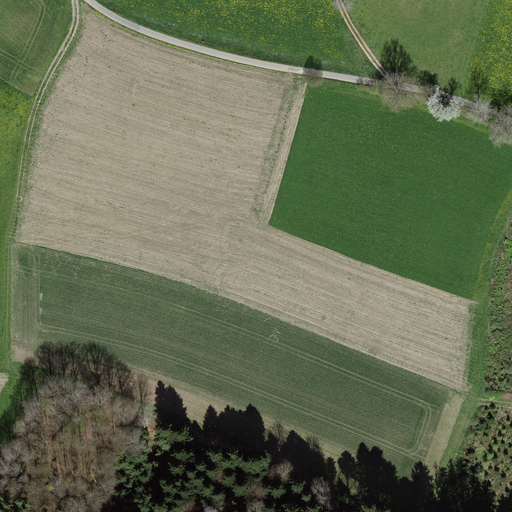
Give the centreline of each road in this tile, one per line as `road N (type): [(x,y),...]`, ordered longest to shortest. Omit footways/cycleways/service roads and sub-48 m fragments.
road 1 (track): [(389,85),(180,43),(89,0)]
road 2 (track): [(74,0),(72,32),(34,107),(12,239)]
road 3 (track): [(511,120),(389,85)]
